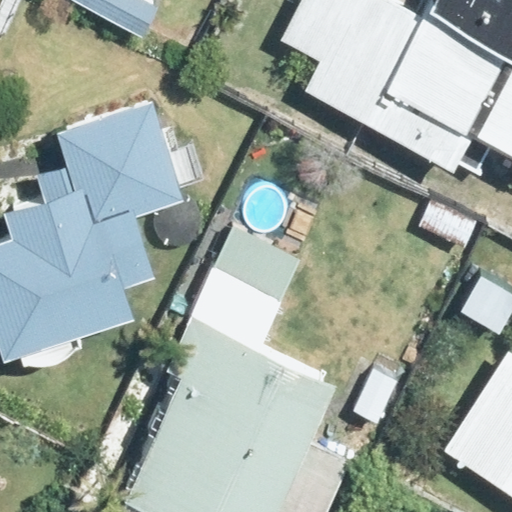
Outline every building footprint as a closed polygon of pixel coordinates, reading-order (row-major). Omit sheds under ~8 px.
[(88,0),(137,26),(149,0),(88,0)] [(311,47),(295,76),(444,153),(446,150),(472,162),(490,127),(511,138),(511,42),(501,37),(511,16),(511,0),(283,0),(270,27),(311,47)] [(35,182),(0,192),(0,211),(3,222),(0,222),(0,338),(122,299),(111,270),(142,260),(126,199),(174,185),(146,88),(50,118),(59,150),(27,160),(35,182)] [(428,187),(415,215),(463,239),(477,210),(428,187)] [(172,361),(112,481),(177,511),(313,511),(342,453),(295,433),(325,371),(255,337),(296,245),(229,213),(158,355),(172,361)] [(511,281),(476,260),(454,298),(492,321),(511,287),(511,281)] [(511,350),(511,351),(448,445),(511,487),(511,350)] [(370,359),(348,403),(375,417),(397,373),(370,359)]
